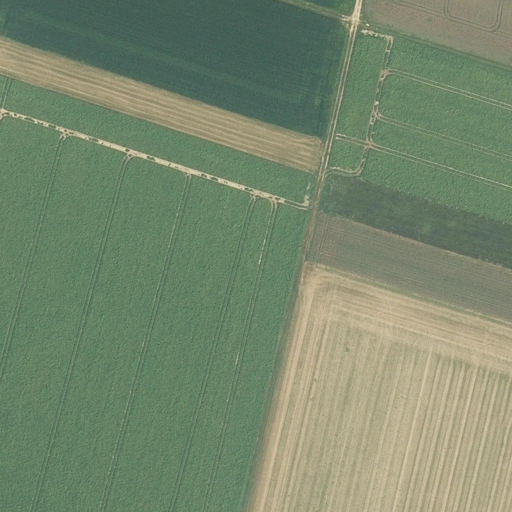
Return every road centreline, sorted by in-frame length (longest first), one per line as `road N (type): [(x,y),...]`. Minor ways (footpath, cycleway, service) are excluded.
road 1 (track): [(356,26),(249,511)]
road 2 (track): [(511,75),(356,26)]
